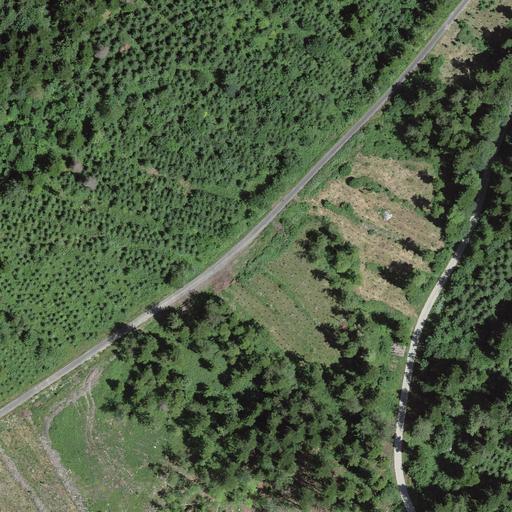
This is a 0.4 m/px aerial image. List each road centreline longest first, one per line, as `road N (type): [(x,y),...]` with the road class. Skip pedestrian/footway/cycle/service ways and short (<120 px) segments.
road 1 (unclassified): [(466,0),(406,75),(244,244),(0,415)]
road 2 (unclassified): [(511,109),(463,248),(413,350),(398,453),(412,511)]
